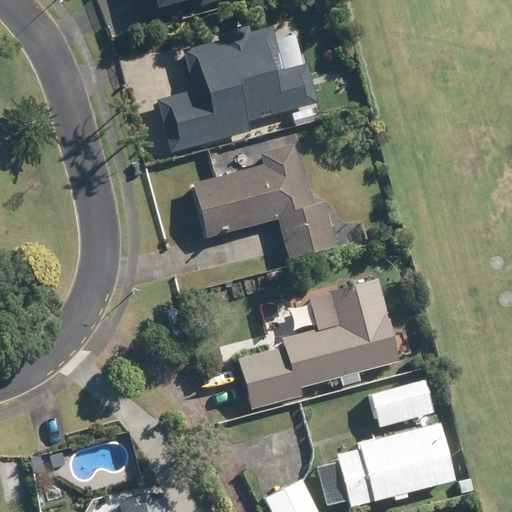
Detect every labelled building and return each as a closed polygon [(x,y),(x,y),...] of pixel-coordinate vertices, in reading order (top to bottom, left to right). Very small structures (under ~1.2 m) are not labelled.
[(140,0),(146,21),(161,17),(158,5),(177,0),(140,0)] [(269,26),(249,31),(247,25),(215,33),(218,40),(182,50),(192,90),(166,97),(180,149),(248,132),(245,120),(314,101),(304,63),(283,68),(280,69),(269,26)] [(314,121),(311,108),(290,113),(293,126),(314,121)] [(207,238),(275,220),(285,257),(335,244),(323,200),(307,204),(292,145),(259,153),(263,166),(193,184),(207,238)] [(352,380),(350,373),(397,362),(375,278),(325,292),(333,324),(279,338),(280,346),(234,357),(246,409),(300,396),(297,387),(336,376),(338,384),(352,380)] [(423,379),(369,394),(378,426),(432,411),(423,379)] [(358,449),(334,455),(336,462),(346,501),(347,506),(452,480),(438,423),(356,443),(358,449)] [(118,511),(109,474),(42,492),(47,511),(118,511)] [(317,511),(301,479),(263,498),(270,511),(317,511)]
